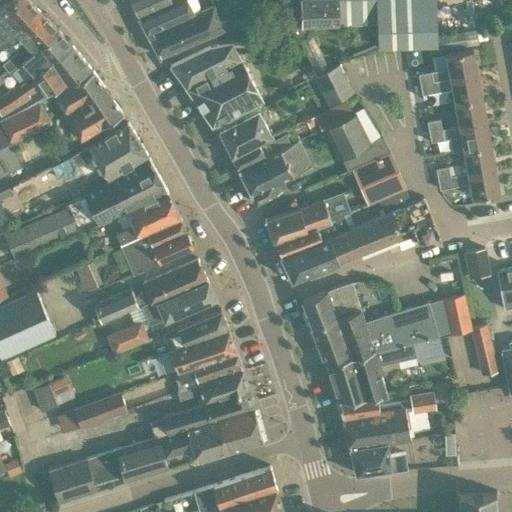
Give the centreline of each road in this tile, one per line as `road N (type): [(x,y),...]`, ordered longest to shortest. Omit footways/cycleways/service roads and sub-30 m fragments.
road 1 (tertiary): [(305,436),(233,237),(126,62)]
road 2 (residential): [(305,436),(65,511)]
road 3 (tertiary): [(323,496),(511,474)]
